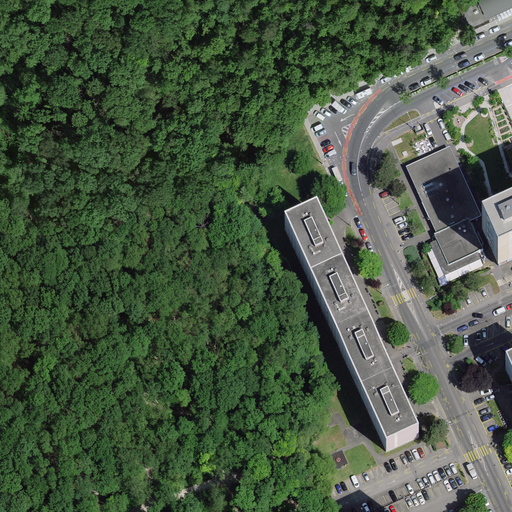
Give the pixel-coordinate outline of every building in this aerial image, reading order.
[(511,2),(511,0),(480,0),(487,14),(511,2)] [(413,171),(442,233),(470,221),(477,217),(448,155),(413,171)] [(326,233),(318,214),(285,230),(311,285),(343,270),(326,233)] [(511,260),(511,218),(498,225),(483,232),(499,267),(511,260)] [(470,221),(442,233),(435,236),(438,245),(436,246),(448,271),(477,258),(476,255),(484,252),(470,221)] [(368,326),(343,270),(311,285),(336,341),(368,326)] [(394,381),(368,326),(336,341),(361,396),(394,381)] [(419,437),(394,381),(361,396),(387,452),(419,437)]
